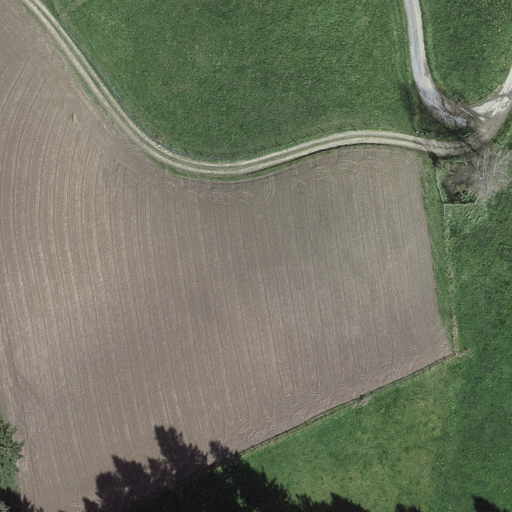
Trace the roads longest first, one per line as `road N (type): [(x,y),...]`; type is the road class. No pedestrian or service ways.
road 1 (track): [(29,0),(142,141),(175,160),(241,166),(360,135),(462,144),(483,133),(488,119)]
road 2 (unclassified): [(414,0),(426,84),(453,113),(488,119),(511,80)]
